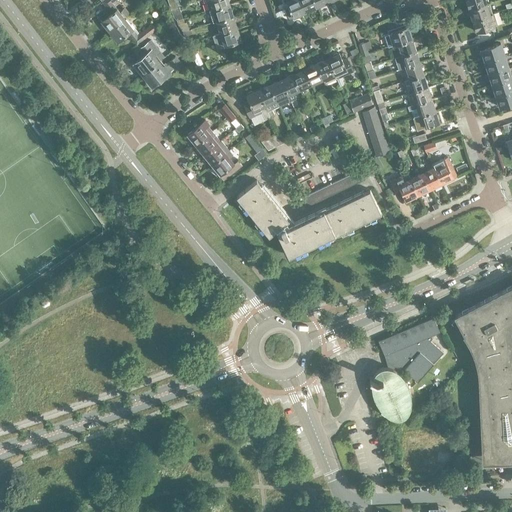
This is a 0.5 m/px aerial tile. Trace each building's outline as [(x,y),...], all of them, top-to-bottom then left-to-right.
[(118,10),(116,8),(112,2),(115,0),(103,0),(102,1),(111,12),(102,19),(106,24),(104,25),(109,31),(126,17),(126,16),(130,13),(124,6),(118,10)] [(174,0),(167,0),(171,9),(177,7),(174,0)] [(206,0),(209,10),(230,4),(228,0),(206,0)] [(294,17),(306,12),(300,0),(288,0),(286,1),(290,10),(286,12),(289,18),(293,16),(294,17)] [(300,0),(306,12),(317,7),(314,0),(300,0)] [(466,0),(468,6),(469,9),(489,2),(488,0),(466,0)] [(489,2),(469,9),(473,20),(494,14),(494,13),(493,13),(489,2)] [(213,22),(234,16),(230,4),(209,10),(213,22)] [(498,25),(494,14),(473,20),(473,22),(474,22),(476,29),(475,29),(476,31),(482,29),(483,32),(489,31),(488,28),(495,25),(495,26),(498,25)] [(234,16),(213,22),(215,27),(219,25),(221,33),(237,28),(234,16)] [(132,23),(126,17),(109,31),(113,36),(114,35),(118,40),(128,32),(137,44),(157,30),(152,23),(139,33),(132,23)] [(183,31),(189,29),(187,22),(185,22),(183,18),(177,20),(178,24),(183,31)] [(396,44),(412,39),(408,26),(397,30),(397,28),(388,31),(391,38),(393,37),(396,44)] [(237,28),(221,33),(225,46),(242,40),(237,28)] [(416,50),(412,39),(396,44),(399,56),(416,50)] [(143,74),(161,60),(152,48),(155,46),(151,40),(142,47),(146,52),(134,62),(143,74)] [(365,42),(358,44),(362,56),(369,54),(365,42)] [(197,52),(192,43),(187,45),(192,55),(197,52)] [(485,61),(504,55),(500,43),(481,49),(481,51),(479,51),(481,57),(483,56),(485,61)] [(399,69),(403,68),(420,62),(416,50),(399,56),(395,57),(399,69)] [(338,53),(336,52),(333,54),(332,55),(327,58),(335,75),(337,79),(340,85),(343,84),(344,81),(342,75),(353,70),(347,57),(342,59),(339,52),(338,53)] [(488,72),(507,66),(504,55),(485,61),(485,62),(483,63),(485,68),(487,67),(488,72)] [(164,65),(161,60),(143,74),(152,86),(164,76),(165,78),(171,73),(167,68),(172,65),(176,69),(182,64),(176,56),(164,65)] [(337,79),(335,75),(327,58),(316,63),(323,80),(325,84),(337,79)] [(424,74),(420,62),(403,68),(407,80),(424,74)] [(316,63),(304,68),(312,85),(323,80),(316,63)] [(492,84),(511,78),(507,66),(488,72),(489,73),(487,74),(488,79),(490,79),(492,84)] [(304,68),(293,73),(300,90),(312,85),(304,68)] [(300,90),(293,73),(281,79),(289,95),(300,90)] [(406,93),(411,91),(428,86),(424,74),(407,80),(403,81),(406,93)] [(496,95),(511,89),(511,80),(511,78),(492,84),(492,85),(490,85),(492,91),(494,90),(496,95)] [(281,79),(270,84),(277,101),(289,95),(281,79)] [(258,89),(270,117),(275,115),(272,109),(273,108),(271,103),(277,101),(270,84),(258,89)] [(410,105),(411,104),(415,103),(432,98),(428,86),(411,91),(406,93),(410,105)] [(380,88),(373,90),(375,95),(377,103),(384,101),(381,93),(380,88)] [(270,117),(258,89),(253,91),(251,91),(248,92),(247,94),(246,95),(248,100),(243,102),(249,117),(262,111),(266,119),(270,117)] [(511,89),(496,95),(497,100),(495,101),(497,106),(499,106),(500,107),(511,103),(511,89)] [(362,96),(366,106),(372,103),(368,93),(362,96)] [(360,109),(366,106),(362,96),(356,99),(360,109)] [(415,103),(416,108),(419,115),(436,110),(432,98),(415,103)] [(354,112),(360,109),(356,99),(351,101),(354,112)] [(381,114),(387,112),(385,106),(384,101),(377,103),(381,114)] [(228,118),(233,114),(225,104),(219,108),(228,118)] [(365,118),(377,114),(375,106),(363,111),(365,118)] [(436,110),(419,115),(419,116),(416,116),(417,121),(420,121),(423,128),(440,122),(436,110)] [(387,112),(381,114),(383,121),(389,119),(387,112)] [(367,124),(379,120),(377,114),(365,118),(367,124)] [(195,145),(213,130),(209,125),(205,120),(187,134),(195,145)] [(369,131),(381,127),(379,120),(367,124),(369,131)] [(244,127),(241,123),(235,128),(238,131),(244,127)] [(371,137),(383,133),(381,127),(369,131),(371,137)] [(203,155),(221,141),(213,130),(195,145),(203,155)] [(273,136),(280,144),(286,141),(279,133),(273,136)] [(373,144),(385,140),(383,133),(371,137),(373,144)] [(415,143),(427,139),(425,133),(413,137),(415,143)] [(274,147),(280,144),(273,136),(267,138),(274,147)] [(268,149),(274,147),(267,138),(261,141),(268,149)] [(446,139),(436,142),(438,148),(448,145),(446,139)] [(211,165),(230,150),(221,140),(221,141),(203,155),(211,165)] [(375,150),(387,146),(385,140),(373,144),(375,150)] [(434,141),(424,144),(426,151),(437,148),(434,141)] [(387,146),(375,150),(377,156),(389,152),(387,146)] [(414,157),(418,155),(419,155),(417,152),(419,151),(417,147),(411,150),(414,157)] [(259,160),(267,153),(263,148),(254,154),(259,160)] [(402,149),(397,151),(401,158),(405,156),(402,149)] [(230,150),(211,165),(222,178),(229,173),(230,174),(242,165),(237,159),(233,163),(229,158),(233,154),(230,150)] [(441,184),(457,177),(447,157),(432,165),(433,168),(441,184)] [(422,173),(430,190),(441,184),(433,168),(422,173)] [(365,180),(360,170),(302,198),(307,208),(365,180)] [(418,195),(430,190),(422,173),(411,179),(418,195)] [(418,195),(411,179),(404,182),(402,176),(391,182),(396,192),(401,190),(407,201),(418,195)] [(288,221),(290,219),(257,180),(237,196),(269,236),(277,230),(289,255),(334,233),(335,235),(381,213),(370,189),(325,210),(325,209),(287,227),(285,223),(288,220),(288,221)] [(456,317),(451,320),(459,329),(463,334),(469,344),(473,352),(476,360),(478,369),(479,376),(481,435),(483,435),(484,449),(484,451),(486,454),(487,456),(490,458),(493,459),(495,459),(498,459),(501,457),(503,456),(505,457),(511,457),(511,327),(511,324),(511,323),(511,284),(455,315),(456,317)] [(417,380),(443,351),(430,340),(432,338),(431,335),(440,331),(433,317),(378,340),(385,355),(387,354),(391,362),(391,363),(390,367),(389,367),(386,366),(383,367),(381,367),(379,369),(377,370),(375,372),(373,375),(373,377),(370,376),(369,378),(372,379),(372,381),(372,387),(372,390),(373,393),(374,396),(375,399),(375,400),(377,403),(379,406),(381,409),(383,411),(381,413),(385,417),(387,414),(390,416),(393,417),(396,418),(399,418),(402,417),(403,416),(405,415),(407,413),(409,410),(410,406),(411,403),(411,400),(411,397),(411,394),(410,391),(409,388),(408,385),(407,382),(405,379),(403,377),(401,374),(400,373),(404,369),(417,380)] [(418,445),(411,446),(412,460),(433,459),(433,451),(448,450),(448,436),(418,437),(418,445)]
